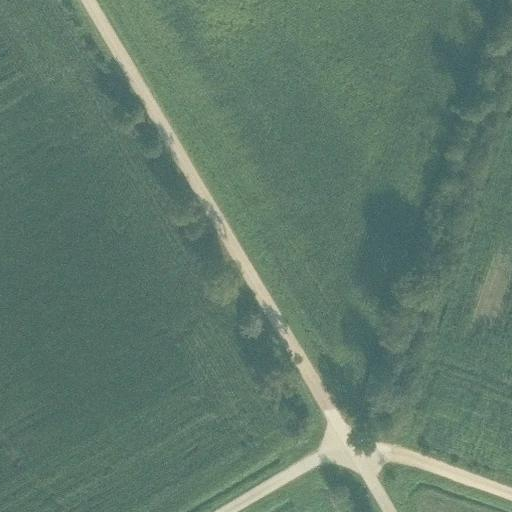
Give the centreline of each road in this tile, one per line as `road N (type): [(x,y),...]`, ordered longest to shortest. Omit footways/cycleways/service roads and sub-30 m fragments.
road 1 (track): [(345,441),(88,0)]
road 2 (track): [(345,441),(511,495)]
road 3 (unclassified): [(226,511),(345,441)]
